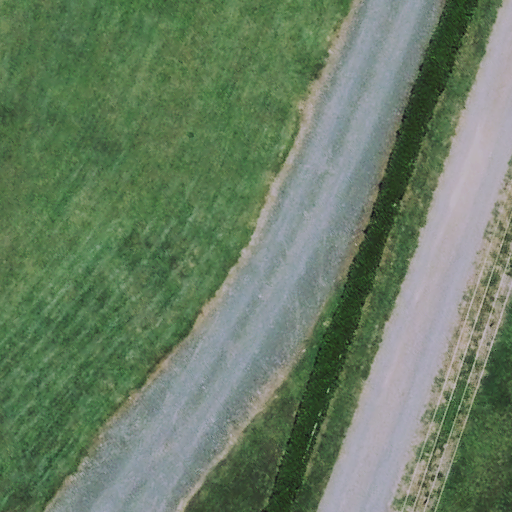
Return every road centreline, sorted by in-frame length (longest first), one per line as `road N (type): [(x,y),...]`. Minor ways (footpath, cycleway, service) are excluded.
road 1 (track): [(123,511),(296,271),(395,0)]
road 2 (track): [(361,511),(511,97)]
